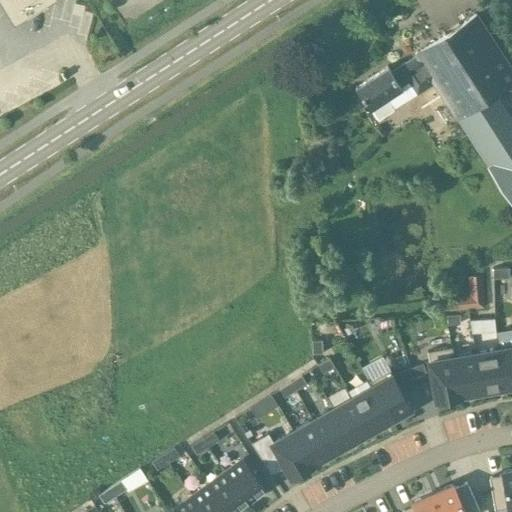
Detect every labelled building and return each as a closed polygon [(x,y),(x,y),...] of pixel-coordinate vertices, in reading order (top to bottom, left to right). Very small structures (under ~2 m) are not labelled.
[(50,0),(0,0),(14,23),(50,0)] [(455,120),(457,119),(511,204),(511,125),(493,96),(511,83),(511,66),(477,13),(413,54),(415,57),(391,72),(388,67),(355,88),(376,120),(395,108),(388,97),(401,88),(400,85),(408,80),(417,93),(432,83),(445,105),(452,115),(455,120)] [(452,115),(445,105),(439,110),(445,120),(452,115)] [(493,268),(493,278),(509,277),(509,267),(493,268)] [(484,308),(482,274),(468,275),(469,295),(441,297),(442,310),(484,308)] [(460,323),(460,313),(447,314),(447,324),(460,323)] [(491,316),(469,321),(471,331),(494,326),(491,316)] [(312,340),(313,353),(323,352),(322,339),(312,340)] [(511,385),(511,345),(497,348),(504,387),(511,385)] [(436,400),(459,396),(451,346),(427,350),(436,400)] [(451,346),(459,396),(460,395),(460,394),(482,390),(475,352),(453,356),(452,346),(451,346)] [(504,387),(497,348),(475,352),(482,390),(504,387)] [(329,357),(318,364),(324,372),(335,365),(329,357)] [(426,372),(423,362),(411,367),(414,376),(426,372)] [(414,376),(411,367),(398,371),(402,380),(414,376)] [(390,369),(369,381),(391,420),(392,420),(392,419),(410,408),(411,409),(412,408),(390,369)] [(290,381),(296,389),(307,383),(301,374),(290,381)] [(290,381),(279,388),(285,396),(296,389),(290,381)] [(371,385),(353,396),(372,430),(390,419),(391,420),(369,381),(371,385)] [(353,396),(332,407),(352,442),(352,441),(372,430),(353,396)] [(261,399),(250,406),(256,416),(267,409),(261,399)] [(332,407),(313,418),(332,452),(351,442),(351,443),(352,442),(332,407)] [(313,418),(292,430),(312,465),(313,465),(312,463),(332,452),(313,418)] [(202,437),(208,446),(219,439),(214,430),(202,437)] [(267,433),(252,443),(271,473),(285,466),(291,477),(312,465),(292,430),(272,441),(267,433)] [(191,444),(197,453),(208,446),(202,437),(191,444)] [(163,453),(168,462),(180,455),(174,446),(163,453)] [(168,462),(163,453),(152,460),(157,469),(168,462)] [(265,491),(266,490),(243,457),(241,458),(242,459),(226,470),(249,502),(265,491)] [(489,476),(495,509),(511,505),(511,468),(502,470),(502,474),(489,476)] [(209,482),(230,511),(235,511),(249,502),(226,470),(209,482)] [(110,487),(115,495),(126,488),(121,480),(110,487)] [(453,483),(432,492),(441,511),(478,511),(480,511),(467,481),(455,487),(453,483)] [(193,494),(205,511),(230,511),(209,482),(193,494)] [(104,502),(115,495),(110,487),(99,494),(104,502)] [(402,510),(402,511),(441,511),(432,492),(412,501),(414,505),(402,510)] [(205,511),(193,494),(176,506),(175,507),(178,511),(205,511)]
